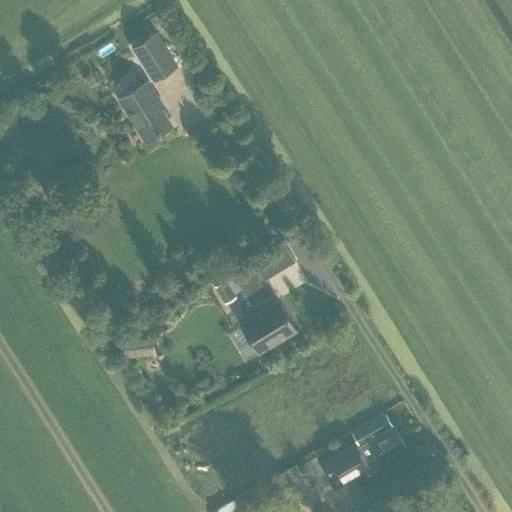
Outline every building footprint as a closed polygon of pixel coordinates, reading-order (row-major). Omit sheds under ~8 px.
[(134,48),(154,79),(176,65),(155,34),(134,48)] [(102,56),(124,47),(119,35),(97,45),(102,56)] [(119,99),(146,141),(171,125),(154,99),(158,97),(147,80),(119,99)] [(254,264),(214,288),(224,304),(235,297),(234,295),(241,290),(250,304),(271,291),(254,264)] [(240,326),(230,332),(246,359),(257,353),(258,355),(297,331),(278,299),(239,323),(240,326)] [(334,488),(368,468),(364,461),(375,455),(378,460),(405,445),(394,425),(392,425),(386,414),(353,433),(360,445),(357,447),(355,443),(320,464),(334,488)] [(307,482),(296,463),(281,472),(292,491),(307,482)]
